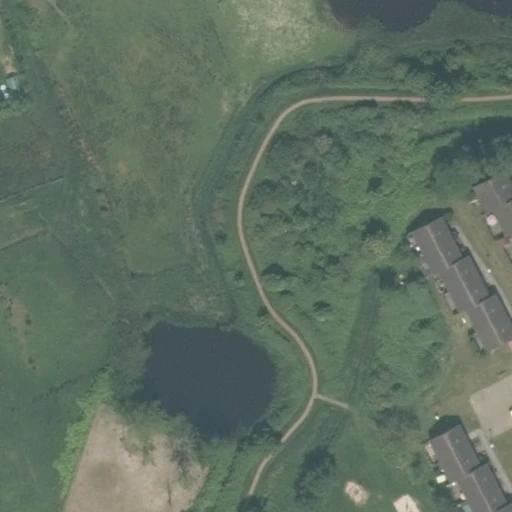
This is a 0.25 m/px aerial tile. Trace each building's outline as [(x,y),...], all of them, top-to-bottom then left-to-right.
[(484,221),(488,219),(511,206),(511,192),(503,175),(469,194),(484,221)] [(501,241),(504,239),(511,234),(511,206),(488,219),(501,241)] [(435,217),(403,234),(426,276),(431,273),(458,259),(435,217)] [(458,259),(431,273),(452,311),(456,308),(482,294),(462,257),(458,259)] [(482,294),(456,308),(480,353),(510,337),(486,292),(482,294)] [(452,425),(421,442),(443,483),(448,480),(474,466),(452,425)] [(474,466),(448,480),(465,511),(486,511),(500,505),(478,464),(474,466)] [(500,505),(486,511),(509,511),(505,503),(500,505)]
